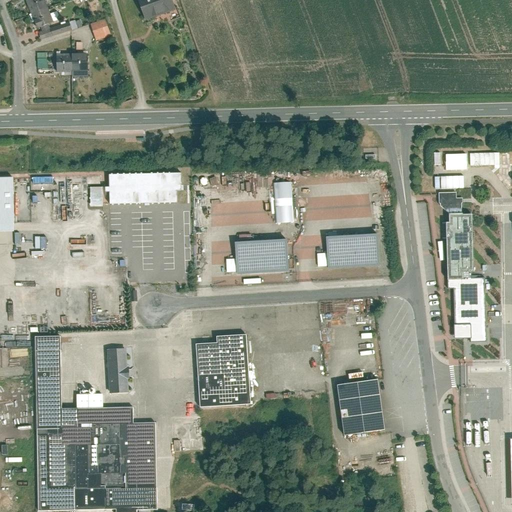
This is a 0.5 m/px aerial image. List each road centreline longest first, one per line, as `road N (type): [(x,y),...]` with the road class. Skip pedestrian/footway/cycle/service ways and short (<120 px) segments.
road 1 (secondary): [(386,111),(20,120)]
road 2 (residential): [(150,303),(417,288)]
road 3 (residential): [(460,511),(439,454),(417,288)]
road 4 (residential): [(0,2),(18,60),(20,120)]
